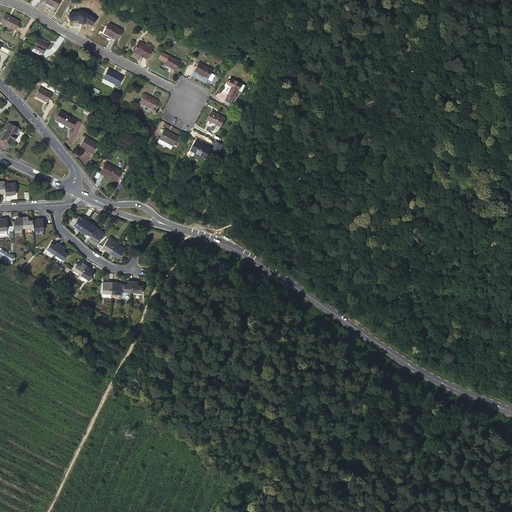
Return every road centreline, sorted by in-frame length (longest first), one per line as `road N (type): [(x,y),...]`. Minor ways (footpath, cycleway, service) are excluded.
road 1 (track): [(507,0),(402,77),(258,219),(199,232)]
road 2 (tertiary): [(174,227),(246,256),(390,352),(511,412)]
road 3 (track): [(49,511),(188,230)]
road 4 (residential): [(0,0),(198,104)]
road 5 (residential): [(71,189),(75,170),(0,82)]
